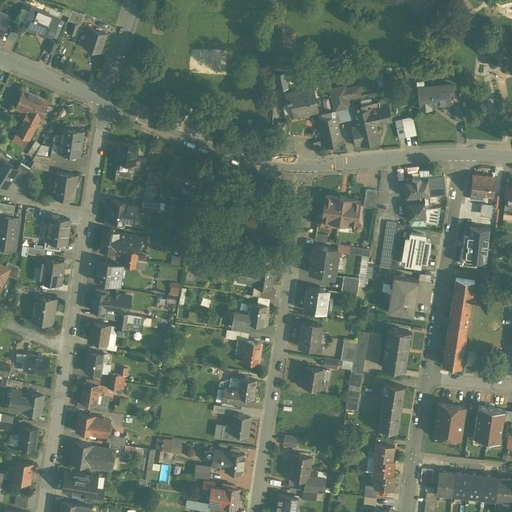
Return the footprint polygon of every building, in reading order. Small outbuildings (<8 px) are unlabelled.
[(59,18),(30,6),(22,26),(31,30),(33,27),(52,36),(59,18)] [(84,13),(71,9),(67,20),(72,21),(68,33),(75,35),(79,24),(80,25),(84,13)] [(0,11),(0,34),(1,35),(9,15),(0,11)] [(106,33),(87,26),(84,34),(88,35),(84,46),(100,52),(106,33)] [(57,42),(51,39),(46,50),(53,53),(57,42)] [(50,62),(52,54),(44,52),(42,61),(50,62)] [(284,73),(275,75),(278,89),(288,87),(284,73)] [(452,83),(422,86),(423,95),(419,95),(420,105),(420,108),(430,107),(430,104),(450,102),(449,93),(453,93),(452,83)] [(358,86),(330,91),(334,110),(340,108),(343,120),(348,119),(345,107),(349,106),(347,97),(360,94),(358,86)] [(313,87),(285,93),(287,103),(294,101),(297,115),(318,111),(313,87)] [(48,99),(23,88),(15,107),(27,112),(40,118),(48,99)] [(378,101),(361,105),(362,109),(353,111),(354,118),(356,125),(351,126),(355,145),(379,140),(375,123),(392,120),(388,104),(379,106),(378,101)] [(461,105),(454,105),(455,119),(462,119),(461,105)] [(349,106),(345,107),(348,119),(354,118),(353,111),(352,106),(349,106)] [(340,108),(334,110),(335,115),(336,115),(337,122),(343,120),(340,108)] [(334,110),(318,114),(325,146),(342,142),(337,122),(336,115),(335,115),(334,110)] [(27,112),(19,128),(15,126),(10,135),(26,143),(29,138),(30,138),(40,118),(27,112)] [(414,114),(396,118),(400,137),(418,133),(414,114)] [(83,130),(62,127),(59,152),(80,155),(83,130)] [(296,148),(296,134),(281,134),(280,147),(296,148)] [(35,140),(28,153),(34,157),(36,152),(41,144),(35,140)] [(136,143),(120,140),(117,160),(118,160),(133,162),(136,143)] [(51,155),(36,152),(34,157),(32,159),(34,159),(50,162),(51,155)] [(145,158),(138,157),(137,166),(144,167),(145,158)] [(2,158),(0,161),(0,184),(8,189),(17,174),(20,169),(19,168),(2,158)] [(50,162),(34,159),(30,167),(49,170),(50,162)] [(133,162),(118,160),(116,171),(131,174),(131,172),(132,165),(133,162)] [(20,169),(17,174),(25,178),(30,169),(21,163),(19,168),(20,169)] [(186,169),(171,163),(165,178),(183,186),(184,183),(191,187),(198,172),(187,167),(186,169)] [(137,166),(132,165),(131,172),(143,174),(144,167),(137,166)] [(77,174),(56,171),(52,196),(73,199),(75,188),(74,188),(76,174),(77,175),(77,174)] [(154,175),(147,174),(145,184),(152,185),(154,175)] [(444,174),(427,176),(429,194),(430,194),(446,192),(444,174)] [(495,176),(472,174),(470,193),(491,195),(493,195),(495,176)] [(427,176),(405,178),(407,196),(406,196),(407,201),(424,200),(430,200),(430,194),(429,194),(427,176)] [(511,177),(511,178),(511,184),(506,183),(503,212),(511,213),(511,177)] [(379,190),(366,188),(363,206),(376,208),(379,190)] [(339,195),(339,196),(325,194),(322,214),(318,215),(316,219),(319,223),(324,223),(326,219),(352,223),(352,227),(357,229),(361,226),(360,221),(357,219),(360,199),(346,197),(346,196),(339,195)] [(263,207),(235,195),(224,221),(251,233),(252,233),(262,210),(263,207)] [(499,195),(493,195),(491,195),(490,205),(492,205),(492,207),(497,207),(499,195)] [(128,202),(111,199),(108,219),(125,221),(128,203),(128,202)] [(160,202),(142,199),(141,207),(153,208),(159,209),(160,202)] [(424,200),(407,201),(409,219),(425,217),(424,200)] [(15,204),(0,201),(0,208),(14,211),(15,204)] [(139,204),(128,203),(125,221),(125,222),(131,223),(130,224),(133,224),(135,211),(138,212),(139,204)] [(490,205),(476,203),(474,218),(480,219),(486,219),(490,220),(492,207),(492,205),(490,205)] [(270,214),(262,210),(252,233),(251,233),(248,240),(255,243),(255,244),(269,250),(272,243),(273,243),(280,228),(279,228),(282,221),(269,215),(270,214)] [(19,216),(0,213),(0,246),(15,249),(19,216)] [(70,218),(50,215),(47,240),(62,242),(66,243),(70,218)] [(380,264),(391,266),(399,221),(388,219),(380,264)] [(118,232),(102,229),(99,249),(115,251),(117,241),(121,241),(122,233),(118,232)] [(425,238),(426,233),(409,230),(408,234),(406,234),(402,256),(404,257),(403,264),(420,267),(421,259),(425,259),(429,238),(425,238)] [(140,235),(118,232),(122,233),(121,241),(117,241),(115,251),(116,249),(125,250),(125,253),(125,250),(137,252),(140,235)] [(327,234),(316,232),(315,240),(326,241),(327,234)] [(62,242),(47,240),(45,239),(44,248),(45,248),(60,250),(62,242)] [(338,248),(313,244),(313,245),(314,245),(310,271),(309,271),(309,272),(333,276),(338,248)] [(44,248),(28,245),(27,252),(44,255),(45,248),(44,248)] [(370,248),(349,245),(348,252),(368,255),(370,248)] [(137,252),(125,250),(125,253),(124,258),(136,260),(137,252)] [(62,260),(43,257),(39,280),(60,283),(62,274),(60,274),(62,260)] [(136,260),(124,258),(123,266),(135,268),(136,260)] [(18,265),(8,260),(5,266),(9,267),(6,273),(17,278),(18,265)] [(113,262),(98,260),(95,279),(111,282),(112,271),(115,271),(116,271),(117,263),(114,263),(113,262)] [(257,264),(240,261),(237,279),(237,281),(245,283),(245,280),(254,282),(253,284),(254,284),(255,272),(252,272),(253,264),(257,265),(257,264)] [(5,266),(0,263),(0,287),(6,273),(9,267),(5,266)] [(257,265),(253,264),(252,272),(255,272),(254,284),(271,287),(272,276),(275,277),(277,268),(274,268),(274,267),(257,265)] [(121,276),(115,275),(115,271),(112,271),(111,282),(119,283),(121,276)] [(419,278),(394,274),(388,309),(413,313),(419,278)] [(359,277),(343,275),(342,282),(358,285),(359,277)] [(456,277),(442,363),(460,366),(474,280),(456,277)] [(358,285),(342,282),(341,290),(357,292),(358,285)] [(35,286),(22,284),(21,291),(34,293),(35,286)] [(328,289),(308,286),(304,309),(325,312),(328,289)] [(109,289),(98,287),(97,291),(93,290),(90,309),(105,311),(113,312),(114,307),(122,309),(124,294),(108,292),(109,289)] [(56,298),(36,295),(32,320),(52,323),(56,298)] [(204,295),(202,302),(209,304),(210,297),(204,295)] [(176,305),(177,297),(169,296),(168,304),(176,305)] [(268,303),(250,301),(249,311),(247,320),(249,321),(264,323),(265,322),(267,322),(269,314),(266,313),(267,305),(268,305),(268,303)] [(249,311),(235,309),(233,318),(247,320),(249,311)] [(113,312),(105,311),(104,317),(117,319),(119,313),(118,313),(113,312)] [(151,317),(118,312),(118,313),(119,313),(117,319),(118,319),(127,320),(127,321),(150,324),(151,317)] [(247,320),(233,318),(232,326),(248,329),(249,321),(247,320)] [(127,320),(118,319),(116,327),(126,328),(127,321),(127,320)] [(322,323),(302,320),(298,345),(321,349),(322,342),(319,342),(320,333),(322,323)] [(109,324),(92,321),(89,340),(106,343),(109,324)] [(249,337),(250,329),(227,328),(227,335),(249,337)] [(410,331),(388,328),(382,366),(404,369),(410,331)] [(352,361),(351,371),(362,372),(368,332),(357,330),(354,347),(352,361)] [(261,342),(245,339),(242,358),(257,361),(261,342)] [(354,347),(342,345),(340,359),(352,361),(354,347)] [(103,353),(88,350),(85,370),(101,372),(102,361),(106,361),(107,354),(103,354),(103,353)] [(29,353),(23,352),(21,367),(27,368),(29,353)] [(49,356),(29,353),(27,368),(27,370),(46,373),(49,356)] [(337,359),(324,357),(323,365),(336,367),(337,359)] [(10,365),(0,363),(0,371),(9,373),(10,365)] [(323,368),(305,365),(303,376),(300,375),(299,384),(302,384),(302,385),(320,388),(323,368)] [(362,372),(351,371),(347,395),(358,397),(362,372)] [(121,373),(110,372),(109,379),(120,381),(121,373)] [(256,378),(240,376),(238,388),(237,395),(245,396),(253,397),(256,378)] [(23,381),(7,377),(5,386),(21,390),(23,381)] [(120,381),(109,379),(107,386),(119,388),(120,381)] [(99,383),(83,381),(80,401),(96,403),(97,392),(101,393),(102,385),(98,385),(99,383)] [(404,385),(385,382),(378,427),(397,430),(397,429),(399,412),(400,412),(399,412),(400,408),(400,407),(403,386),(404,386),(404,385)] [(238,388),(223,386),(222,398),(241,400),(245,400),(245,396),(237,395),(238,388)] [(43,394),(21,391),(21,390),(12,387),(9,408),(40,413),(43,394)] [(358,397),(347,395),(345,407),(356,409),(358,397)] [(241,400),(222,398),(221,405),(223,405),(240,407),(241,400)] [(464,406),(438,402),(433,433),(460,437),(464,406)] [(505,409),(478,405),(473,437),(500,441),(505,409)] [(94,414),(78,412),(75,430),(107,435),(108,423),(99,422),(100,417),(94,416),(94,414)] [(250,416),(234,413),(232,424),(231,432),(247,434),(250,416)] [(13,416),(1,414),(0,420),(0,426),(11,428),(13,416)] [(232,424),(223,422),(221,436),(246,439),(247,434),(231,432),(232,424)] [(38,427),(22,425),(19,445),(20,445),(20,448),(28,449),(28,446),(35,447),(38,427)] [(296,436),(284,434),(283,444),(295,445),(296,436)] [(126,437),(107,435),(106,441),(109,441),(125,444),(126,437)] [(171,439),(163,438),(161,449),(170,450),(171,439)] [(99,445),(74,441),(70,462),(89,465),(89,463),(103,465),(103,459),(112,461),(113,455),(113,450),(108,449),(98,448),(99,445)] [(125,444),(109,441),(108,449),(113,450),(113,455),(123,457),(125,444)] [(381,442),(375,441),(374,448),(373,455),(372,456),(395,459),(392,458),(395,444),(392,444),(381,442)] [(154,448),(146,447),(142,477),(150,478),(154,448)] [(244,453),(228,450),(214,448),(211,464),(225,466),(224,470),(241,472),(244,453)] [(311,456),(292,453),(290,466),(287,466),(286,475),(289,475),(289,476),(305,479),(303,489),(323,491),(325,476),(309,474),(311,456)] [(395,459),(372,456),(375,456),(374,463),(373,470),(373,471),(375,471),(395,474),(395,473),(392,473),(395,459)] [(33,462),(15,459),(15,460),(12,460),(10,471),(13,471),(12,479),(30,482),(33,462)] [(448,471),(439,470),(436,492),(438,492),(445,493),(446,490),(452,491),(454,472),(448,471)] [(80,473),(65,471),(62,490),(78,492),(78,491),(77,491),(78,483),(80,474),(80,473)] [(395,474),(375,471),(374,477),(374,478),(373,485),(377,486),(393,488),(395,474)] [(462,472),(454,471),(454,472),(452,491),(451,494),(460,495),(460,492),(466,492),(468,473),(462,473),(462,472)] [(477,474),(468,473),(466,492),(466,495),(475,496),(475,493),(481,494),(483,475),(477,474)] [(89,475),(80,474),(78,483),(87,485),(89,475)] [(492,475),(483,474),(483,475),(481,494),(481,497),(489,498),(490,495),(495,495),(497,476),(492,476),(492,475)] [(506,477),(498,476),(497,476),(495,495),(495,498),(504,499),(504,496),(510,497),(511,481),(511,478),(506,477)] [(213,482),(203,480),(202,488),(212,490),(213,482)] [(87,485),(78,483),(77,491),(78,491),(86,493),(87,485)] [(234,487),(223,486),(221,496),(220,504),(221,505),(236,507),(239,488),(234,487)] [(316,492),(303,490),(302,498),(315,500),(316,492)] [(99,495),(89,493),(88,500),(89,500),(98,502),(99,495)] [(298,496),(277,493),(277,494),(278,494),(276,509),(273,508),(273,509),(272,511),(295,511),(298,497),(298,496)] [(221,496),(209,494),(208,503),(210,503),(220,504),(221,496)] [(29,497),(18,495),(17,505),(27,506),(29,497)] [(108,496),(99,495),(98,502),(107,503),(108,496)] [(375,496),(364,495),(364,502),(375,503),(376,496),(375,496)] [(88,511),(90,505),(63,501),(61,511),(60,511),(59,511),(88,511)] [(220,504),(210,503),(208,511),(220,511),(221,505),(220,504)]
